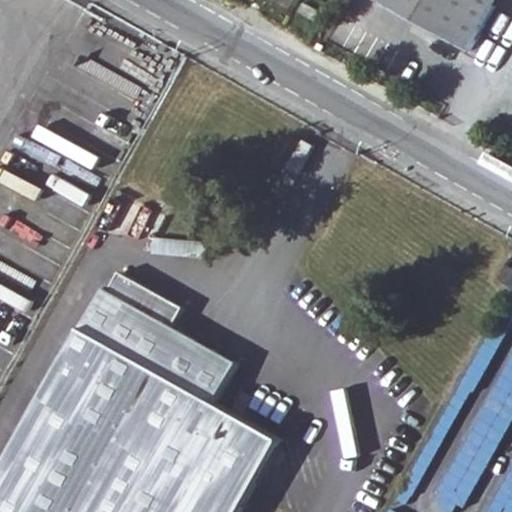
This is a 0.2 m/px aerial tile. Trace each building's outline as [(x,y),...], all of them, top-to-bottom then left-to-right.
[(376,0),(473,53),(501,0),(376,0)] [(321,10),(305,2),(300,10),(315,19),(321,10)] [(267,194),(276,201),(312,141),(300,135),(267,194)] [(498,280),(511,287),(511,266),(507,263),(498,280)] [(115,292),(111,290),(0,486),(0,511),(247,511),(288,441),(221,403),(243,364),(178,328),(189,309),(126,273),(115,292)]
